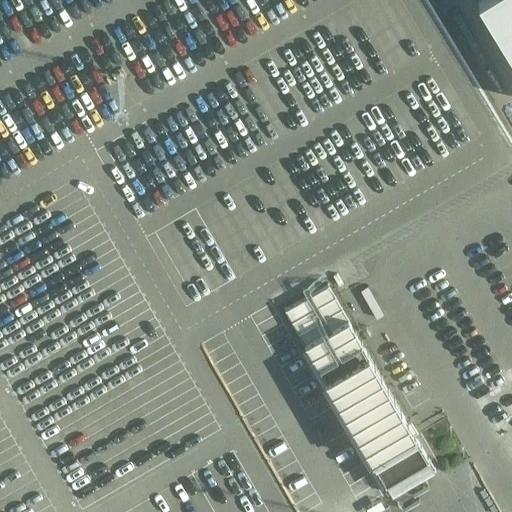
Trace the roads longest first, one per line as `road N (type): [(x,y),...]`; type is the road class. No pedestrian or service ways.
road 1 (unknown): [(131,245),(444,60)]
road 2 (unknown): [(443,232),(398,263),(390,300),(511,491)]
road 3 (unknown): [(78,159),(341,0)]
road 4 (unknown): [(227,297),(347,501)]
road 5 (unknown): [(443,232),(511,347)]
